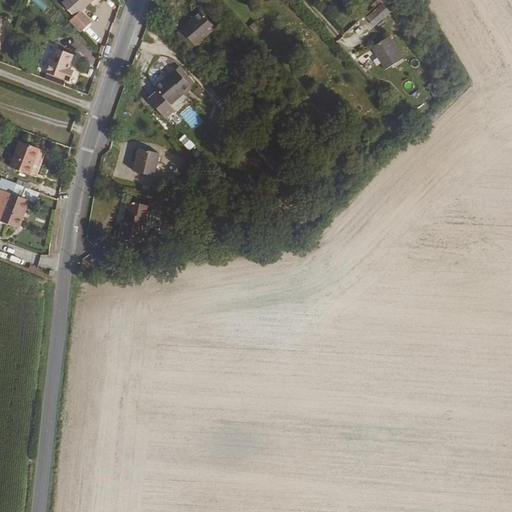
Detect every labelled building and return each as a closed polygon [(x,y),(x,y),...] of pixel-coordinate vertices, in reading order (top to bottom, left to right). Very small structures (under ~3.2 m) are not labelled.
[(44,9),(47,3),(41,0),(32,0),(32,2),(44,9)] [(78,17),(96,0),(72,0),(72,1),(71,0),(66,5),(78,17)] [(199,40),(213,27),(200,13),(190,23),(193,26),(185,34),(191,42),(187,45),(194,53),(196,50),(198,51),(203,45),(202,44),(199,40)] [(185,34),(193,26),(190,23),(178,34),(187,45),(191,42),(185,34)] [(202,44),(216,30),(213,27),(199,40),(202,44)] [(371,48),(385,71),(404,60),(391,36),(371,48)] [(72,71),(77,57),(57,49),(53,61),(54,62),(52,68),(49,73),(50,74),(69,80),(71,81),(74,71),(72,71)] [(237,85),(252,71),(243,62),(228,75),(237,85)] [(186,101),(199,89),(179,67),(156,89),(159,92),(150,101),(167,120),(177,111),(175,109),(185,100),(186,101)] [(69,80),(50,74),(47,80),(66,87),(69,80)] [(168,120),(173,128),(182,122),(177,114),(168,120)] [(16,141),(7,166),(32,176),(41,151),(16,141)] [(137,145),(131,169),(153,175),(159,150),(137,145)] [(195,149),(190,153),(199,164),(204,159),(195,149)] [(0,187),(14,191),(16,182),(0,178),(0,187)] [(0,188),(0,218),(15,224),(25,198),(0,188)] [(118,220),(114,232),(137,238),(143,214),(145,215),(148,203),(124,197),(121,208),(123,209),(120,220),(118,220)]
